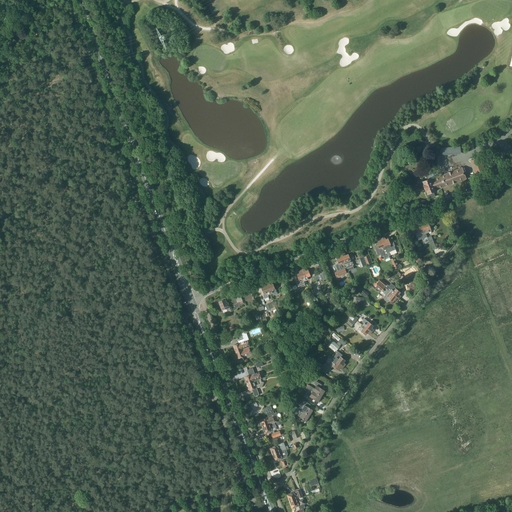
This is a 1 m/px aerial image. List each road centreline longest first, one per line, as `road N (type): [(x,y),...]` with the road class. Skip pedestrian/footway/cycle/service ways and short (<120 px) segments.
road 1 (unclassified): [(271,486),(457,243),(444,201)]
road 2 (unclassified): [(184,315),(71,0)]
road 3 (primary): [(81,0),(191,299)]
road 4 (unclassified): [(201,295),(444,201)]
road 5 (primary): [(191,299),(272,511)]
road 6 (unclassified): [(271,486),(201,295)]
